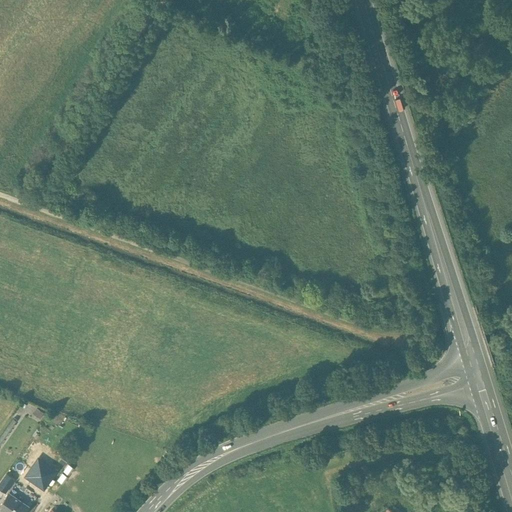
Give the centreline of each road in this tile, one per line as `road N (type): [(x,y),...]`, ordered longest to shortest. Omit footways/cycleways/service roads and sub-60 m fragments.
road 1 (track): [(511,327),(340,319),(0,194)]
road 2 (primary): [(476,370),(363,0)]
road 3 (primary): [(151,511),(204,464),(243,443),(476,370)]
road 4 (primary): [(511,486),(476,370)]
